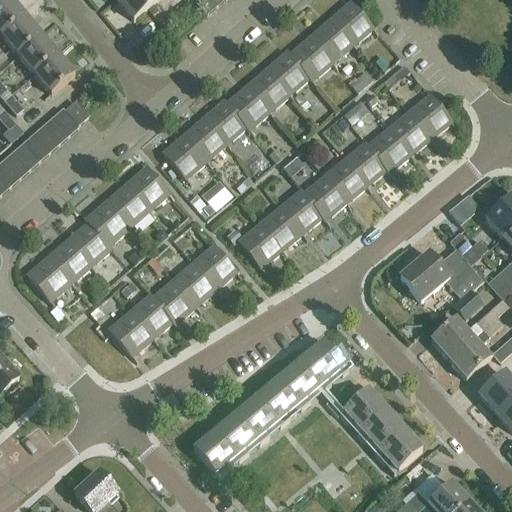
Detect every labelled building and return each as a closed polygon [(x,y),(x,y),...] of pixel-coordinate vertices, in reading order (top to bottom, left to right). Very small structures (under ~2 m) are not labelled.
[(0,37),(2,40),(25,20),(9,0),(0,7),(0,37)] [(159,3),(156,0),(122,0),(116,5),(133,25),(159,3)] [(207,0),(191,0),(191,1),(206,18),(216,10),(207,0)] [(207,0),(216,10),(226,1),(224,0),(207,0)] [(329,23),(352,50),(372,33),(349,6),(329,23)] [(18,59),(42,39),(25,20),(2,40),(18,59)] [(309,40),(332,67),(352,50),(329,23),(309,40)] [(42,39),(18,59),(34,79),(58,58),(42,39)] [(312,85),(332,67),(309,40),(289,58),(309,82),(312,85)] [(309,82),(289,58),(286,55),(266,72),(289,99),(309,82)] [(58,58),(34,79),(51,98),(74,78),(58,58)] [(269,117),(289,99),(266,72),(246,90),(269,117)] [(0,100),(4,105),(11,99),(0,85),(0,100)] [(248,134),(269,117),(246,90),(225,108),(246,131),(248,134)] [(11,99),(4,105),(16,120),(24,113),(11,99)] [(408,116),(430,143),(451,126),(429,99),(408,116)] [(226,149),(246,131),(225,108),(223,105),(203,122),(226,149)] [(76,106),(65,115),(77,129),(88,119),(76,106)] [(361,107),(351,115),(358,124),(369,115),(361,107)] [(63,112),(53,121),(69,139),(78,130),(77,129),(65,115),(63,112)] [(0,124),(9,134),(16,128),(4,113),(0,116),(0,124)] [(410,160),(430,143),(408,116),(387,133),(410,160)] [(53,121),(43,129),(59,147),(69,139),(53,121)] [(205,166),(226,149),(203,122),(182,139),(205,166)] [(349,129),(344,123),(338,127),(344,133),(349,129)] [(43,129),(33,138),(49,156),(59,147),(43,129)] [(387,133),(366,150),(386,174),(389,177),(410,160),(387,133)] [(33,138),(23,146),(39,164),(49,156),(33,138)] [(185,183),(205,166),(182,139),(162,157),(185,183)] [(23,146),(13,155),(29,173),(39,164),(23,146)] [(366,150),(364,147),(344,164),(365,191),(386,174),(366,150)] [(13,155),(3,163),(19,181),(29,173),(13,155)] [(305,170),(297,161),(284,172),(292,181),(305,170)] [(3,163),(0,166),(0,179),(9,190),(19,181),(3,163)] [(345,207),(365,191),(344,164),(323,181),(345,207)] [(149,216),(169,198),(146,171),(125,189),(149,216)] [(0,179),(0,198),(9,190),(0,179)] [(324,224),(345,207),(323,181),(302,198),(322,222),(324,224)] [(105,206),(128,233),(149,216),(125,189),(105,206)] [(279,211),(301,238),(322,222),(302,198),(299,194),(279,211)] [(501,242),(511,232),(511,199),(504,207),(500,203),(490,212),(494,216),(485,225),(501,242)] [(108,250),(128,233),(105,206),(85,224),(88,227),(108,250)] [(281,255),(301,238),(279,211),(258,228),(281,255)] [(111,253),(108,250),(88,227),(67,245),(91,271),(111,253)] [(260,272),(281,255),(258,228),(238,245),(260,272)] [(511,232),(501,242),(511,254),(511,232)] [(471,251),(459,237),(450,245),(471,269),(480,261),(488,254),(479,244),(471,251)] [(70,289),(91,271),(67,245),(47,262),(70,289)] [(192,267),(216,293),(236,276),(213,249),(192,267)] [(474,275),(456,253),(437,269),(428,258),(400,281),(420,305),(445,284),(453,293),(474,275)] [(50,306),(70,289),(47,262),(27,279),(50,306)] [(496,296),(511,281),(511,266),(488,287),(496,296)] [(196,311),(216,293),(192,267),(172,284),(196,311)] [(511,281),(496,296),(504,305),(511,298),(511,281)] [(176,328),(196,311),(172,284),(152,302),(172,324),(176,328)] [(465,324),(482,309),(471,296),(453,311),(465,324)] [(129,316),(152,342),(172,324),(152,302),(149,298),(129,316)] [(476,327),(482,334),(497,321),(508,311),(502,303),(490,313),(490,314),(476,327)] [(56,311),(50,316),(57,324),(63,319),(56,311)] [(132,360),(152,342),(129,316),(109,334),(132,360)] [(473,342),(448,364),(466,384),(491,362),(480,350),(489,342),(488,341),(503,328),(497,321),(482,334),(473,342)] [(448,364),(473,342),(456,322),(431,344),(448,364)] [(511,340),(491,358),(500,368),(511,356),(511,340)] [(301,363),(326,392),(348,374),(344,370),(349,366),(339,354),(334,358),(323,344),(301,363)] [(0,399),(7,393),(9,394),(12,395),(17,390),(17,387),(16,385),(19,382),(0,361),(0,399)] [(304,410),(326,392),(301,363),(280,381),(304,410)] [(497,418),(511,404),(511,385),(504,377),(479,399),(497,418)] [(283,428),(304,410),(280,381),(258,399),(283,428)] [(357,438),(385,413),(367,392),(356,402),(345,390),(326,407),(337,420),(339,419),(357,438)] [(261,446),(283,428),(258,399),(236,417),(261,446)] [(511,404),(497,418),(511,435),(511,404)] [(375,458),(403,433),(385,413),(357,438),(375,458)] [(239,464),(261,446),(236,417),(215,435),(239,464)] [(403,433),(375,458),(393,479),(421,453),(403,433)] [(218,482),(239,464),(215,435),(193,453),(218,482)] [(112,511),(107,506),(117,497),(98,476),(73,498),(86,511),(112,511)] [(461,511),(469,506),(451,486),(422,511),(413,511),(408,505),(399,511),(461,511)]
